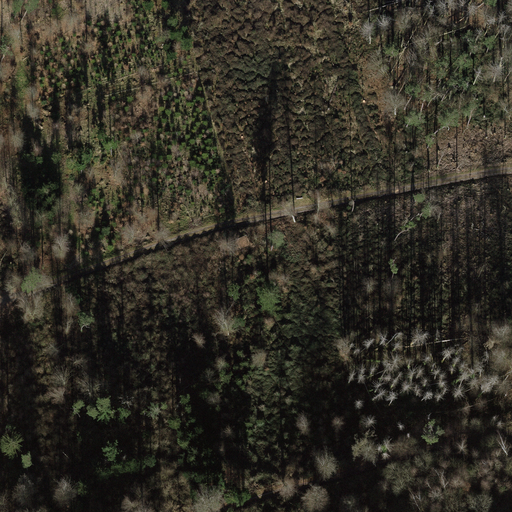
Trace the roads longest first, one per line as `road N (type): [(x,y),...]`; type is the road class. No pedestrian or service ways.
road 1 (track): [(0,290),(296,206),(511,170)]
road 2 (track): [(218,511),(453,438),(511,428)]
